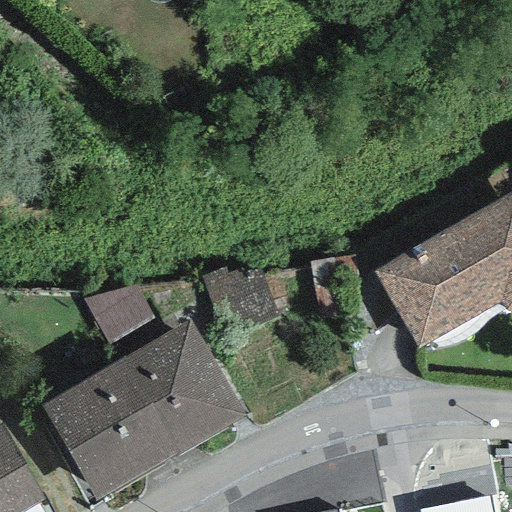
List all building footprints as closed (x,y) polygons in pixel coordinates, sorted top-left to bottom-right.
[(511,193),(373,273),(419,348),(497,304),(508,310),(511,310),(511,193)] [(191,322),(119,363),(173,456),(244,415),(191,322)] [(119,363),(42,407),(96,500),(173,456),(119,363)] [(1,425),(0,425),(0,511),(23,511),(44,501),(1,425)] [(493,511),(490,497),(420,511),(493,511)]
